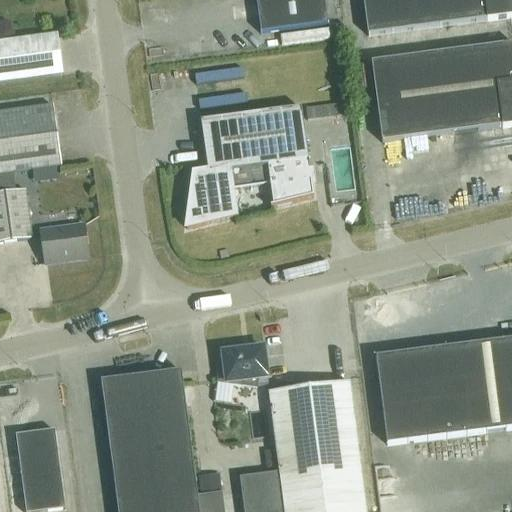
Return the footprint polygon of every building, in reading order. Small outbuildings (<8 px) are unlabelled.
[(324,0),(256,0),(261,36),(328,27),(324,0)] [(511,0),(362,0),(368,38),(488,22),(488,23),(511,19),(511,4),(511,1),(511,0)] [(0,85),(63,77),(58,37),(0,44),(0,85)] [(511,46),(372,65),(383,146),(511,128),(511,46)] [(308,123),(351,117),(349,105),(307,110),(308,123)] [(54,108),(0,115),(0,176),(62,168),(54,108)] [(192,193),(187,231),(238,218),(238,217),(236,218),(232,191),(270,186),(273,208),(271,209),(271,210),(314,200),(302,110),(201,124),(210,189),(206,190),(203,192),(201,196),(192,193)] [(0,195),(0,245),(32,241),(26,193),(0,195)] [(83,228),(42,234),(47,267),(87,261),(83,228)] [(511,342),(376,360),(387,447),(511,431),(511,342)] [(221,365),(218,384),(257,389),(258,381),(268,380),(264,350),(223,356),(224,364),(221,365)] [(118,511),(199,511),(182,373),(101,384),(118,511)] [(280,475),(240,480),(244,511),(366,511),(350,385),(269,395),(280,475)] [(59,511),(66,511),(55,433),(16,438),(26,511),(59,511)] [(222,499),(219,476),(198,479),(201,502),(222,499)]
